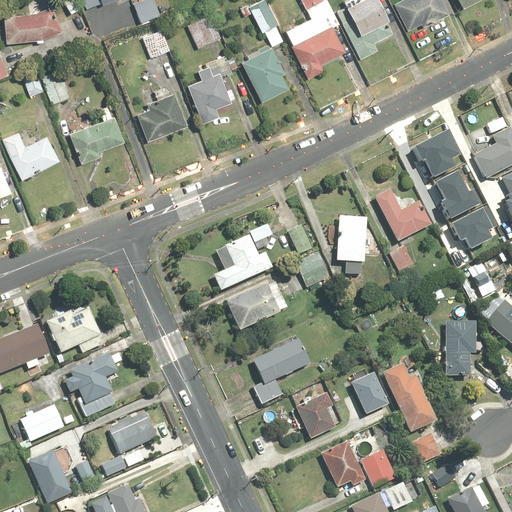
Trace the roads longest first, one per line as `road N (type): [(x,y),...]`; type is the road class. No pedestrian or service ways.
road 1 (residential): [(116,231),(511,52)]
road 2 (residential): [(242,511),(116,231)]
road 3 (residential): [(0,272),(116,231)]
